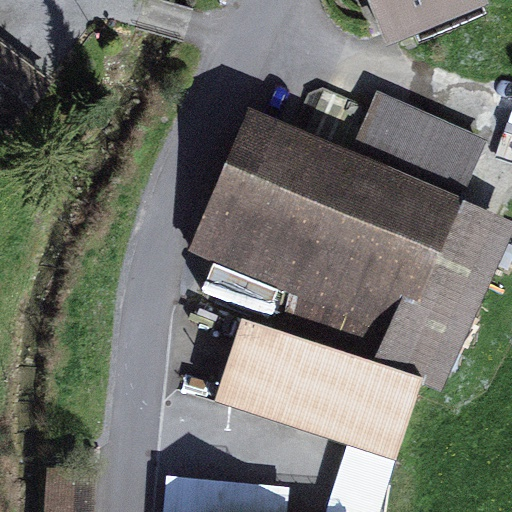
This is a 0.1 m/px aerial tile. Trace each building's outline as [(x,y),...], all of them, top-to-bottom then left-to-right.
[(371,0),(386,35),(468,0),(371,0)] [(0,39),(0,122),(5,126),(45,72),(0,39)] [(359,147),(270,110),(208,258),(457,361),(511,230),(511,210),(473,194),(492,148),(378,101),(359,147)] [(240,324),(216,403),(395,456),(419,377),(240,324)] [(376,511),(380,480),(276,469),(271,511),(376,511)] [(93,511),(94,478),(49,477),(48,511),(93,511)]
